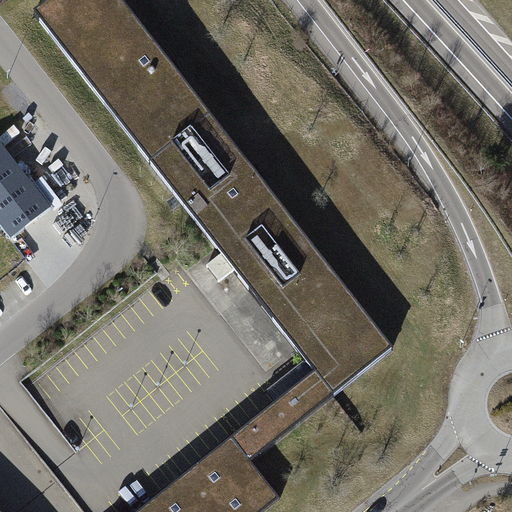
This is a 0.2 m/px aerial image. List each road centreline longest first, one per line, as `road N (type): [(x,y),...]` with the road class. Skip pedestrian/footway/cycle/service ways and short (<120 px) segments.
road 1 (trunk): [(307,0),(404,125),(458,214),(487,289),(498,353)]
road 2 (residential): [(0,343),(105,258),(125,220),(114,181),(0,35)]
road 3 (trunk): [(413,0),(511,107)]
